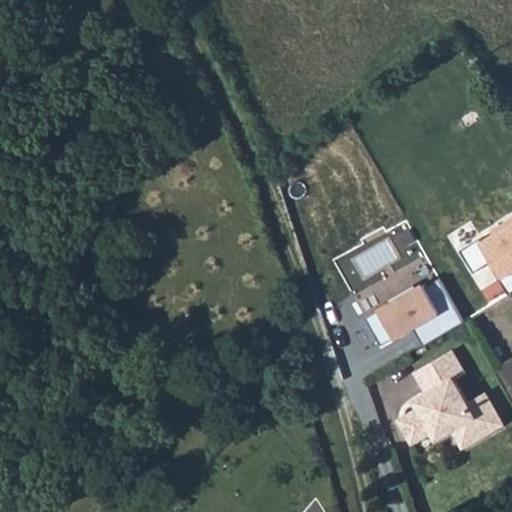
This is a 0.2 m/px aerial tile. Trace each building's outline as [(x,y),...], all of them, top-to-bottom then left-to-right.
[(488,130),(475,107),(445,127),(459,151),(488,130)] [(511,214),(486,231),(509,269),(511,266),(511,214)] [(428,274),(381,300),(400,333),(446,307),(428,274)] [(469,403),(455,379),(466,372),(452,350),(416,371),(429,393),(423,396),(420,406),(420,408),(402,419),(415,441),(434,430),(438,438),(454,429),(464,446),(504,424),(486,394),(469,403)] [(511,359),(501,365),(511,383),(511,359)]
